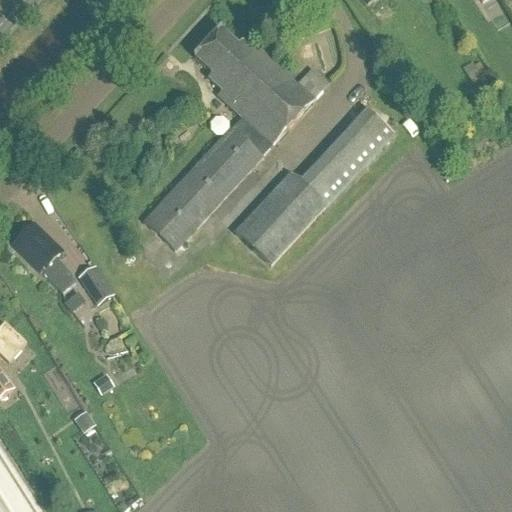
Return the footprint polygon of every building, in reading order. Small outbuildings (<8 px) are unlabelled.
[(273,152),(317,106),(261,54),(256,59),(242,46),(238,51),(220,35),(194,63),(212,79),(208,84),(222,96),(218,101),(242,123),(145,228),(175,256),(272,151),(273,152)] [(270,271),(326,211),(291,178),(235,238),(270,271)] [(77,287),(56,262),(63,256),(34,228),(13,250),(40,277),(41,277),(62,299),(77,287)] [(98,308),(115,297),(97,269),(80,280),(98,308)] [(70,305),(64,309),(72,319),(77,314),(70,305)] [(0,333),(0,360),(9,369),(27,349),(5,329),(0,333)] [(0,404),(14,394),(0,375),(0,404)] [(104,380),(93,389),(102,401),(114,392),(104,380)] [(85,417),(74,426),(84,439),(96,430),(85,417)]
